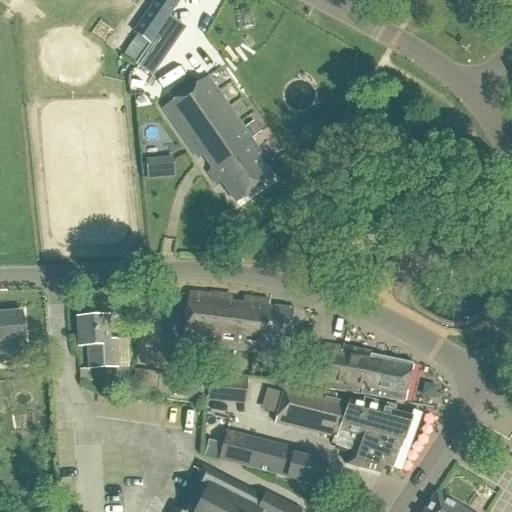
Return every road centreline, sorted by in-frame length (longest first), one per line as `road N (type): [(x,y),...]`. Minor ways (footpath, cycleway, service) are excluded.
road 1 (residential): [(0,279),(192,271),(262,277),(385,322),(486,379)]
road 2 (secondary): [(469,93),(394,40),(317,0)]
road 3 (secondary): [(401,511),(486,379)]
